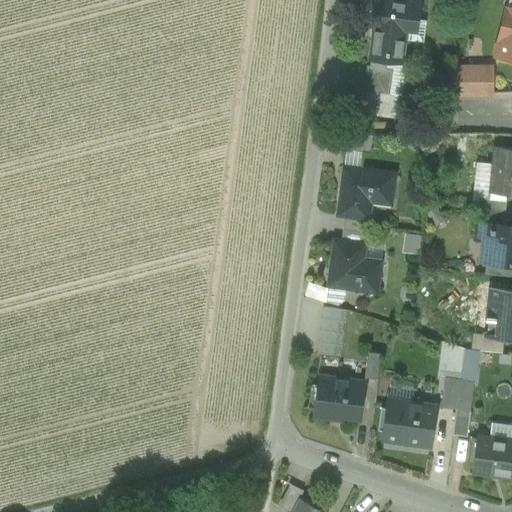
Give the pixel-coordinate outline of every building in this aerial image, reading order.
[(372,0),(361,0),(360,9),(371,11),(372,0)] [(419,0),(372,0),(371,11),(369,26),(372,26),(368,58),(370,58),(369,66),(384,68),(386,55),(402,57),(407,19),(417,20),(419,0)] [(511,9),(506,8),(500,38),(511,40),(511,52),(510,61),(511,60),(511,9)] [(492,67),(451,67),(447,94),(493,94),(492,67)] [(365,147),(365,134),(344,134),(344,146),(365,147)] [(511,150),(495,149),(490,192),(511,194),(511,150)] [(395,173),(374,170),(369,169),(368,170),(361,169),(361,168),(343,166),(339,197),(338,205),(338,206),(337,211),(336,215),(344,216),(367,219),(368,219),(371,196),(391,199),(393,187),(393,180),(394,180),(395,173)] [(506,200),(478,197),(477,209),(484,210),(505,212),(506,200)] [(511,212),(505,212),(484,210),(483,222),(511,225),(511,213),(511,212)] [(367,219),(344,216),(342,228),(366,231),(367,219)] [(483,222),(477,221),(475,240),(488,242),(486,262),(511,264),(511,225),(483,222)] [(366,231),(342,228),(340,240),(364,243),(366,231)] [(340,240),(333,239),(333,245),(332,252),(331,257),(327,286),(332,286),(337,287),(346,288),(353,289),(358,290),(376,292),(377,285),(378,278),(380,266),(362,263),(364,243),(340,240)] [(376,245),(364,243),(362,263),(380,266),(381,254),(376,245)] [(511,264),(488,262),(486,274),(511,276),(511,264)] [(511,291),(490,289),(487,316),(484,315),(483,320),(492,320),(490,335),(485,334),(485,336),(503,338),(511,339),(511,291)] [(346,309),(323,306),(316,354),(340,357),(346,309)] [(503,338),(485,336),(485,334),(472,333),(470,348),(476,349),(501,352),(503,338)] [(442,342),(438,377),(444,377),(459,380),(464,348),(442,342)] [(459,380),(472,381),(476,349),(470,348),(464,348),(459,380)] [(381,353),(367,351),(364,377),(377,379),(381,353)] [(365,382),(317,376),(312,415),(331,417),(331,414),(360,418),(365,382)] [(459,380),(444,377),(440,407),(455,409),(459,380)] [(472,381),(459,380),(455,409),(469,411),(473,381),(472,381)] [(435,406),(386,399),(381,439),(429,445),(435,406)] [(469,411),(455,409),(452,433),(466,435),(469,411)] [(511,426),(495,424),(493,439),(477,436),(472,471),(511,476),(511,426)] [(300,497),(291,511),(327,511),(300,497)]
